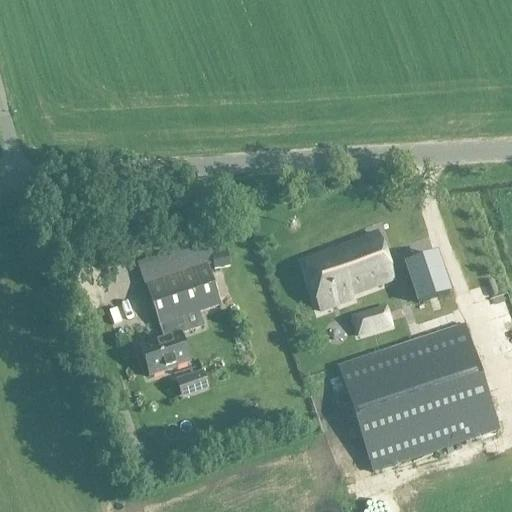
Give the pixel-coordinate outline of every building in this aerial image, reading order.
[(312,219),(287,225),(289,235),(315,229),(312,219)] [(450,295),(427,227),(394,237),(417,305),(450,295)] [(375,237),(301,265),(319,314),(351,301),(350,297),(392,281),(375,237)] [(202,248),(138,268),(159,328),(163,341),(139,349),(149,377),(189,364),(179,335),(175,323),(222,307),(208,267),(213,266),(214,270),(230,267),(225,247),(224,247),(223,242),(202,248)] [(386,307),(350,317),(350,320),(355,337),(356,339),(392,329),(386,307)] [(499,432),(464,326),(337,368),(372,474),(499,432)] [(181,402),(209,392),(202,372),(175,382),(181,402)] [(135,432),(118,437),(130,480),(148,475),(135,432)]
